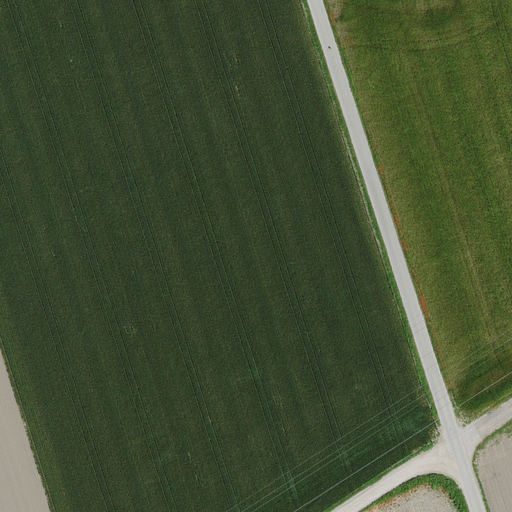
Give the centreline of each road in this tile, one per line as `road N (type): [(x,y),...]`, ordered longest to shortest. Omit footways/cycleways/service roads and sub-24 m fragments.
road 1 (unclassified): [(318,0),(480,511)]
road 2 (track): [(350,511),(459,443)]
